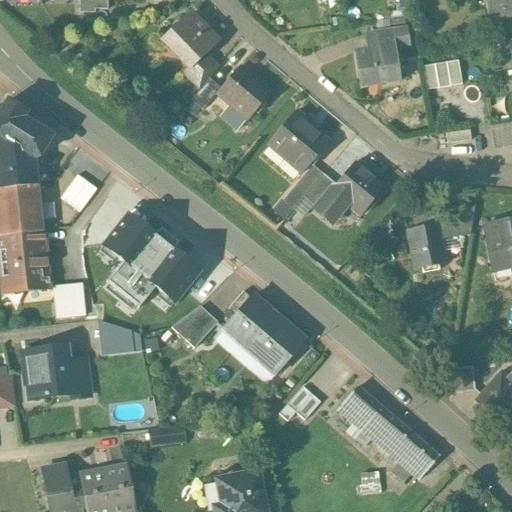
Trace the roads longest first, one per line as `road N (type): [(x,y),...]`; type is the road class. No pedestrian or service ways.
road 1 (tertiary): [(0,39),(511,479)]
road 2 (residential): [(228,0),(388,144),(511,173)]
